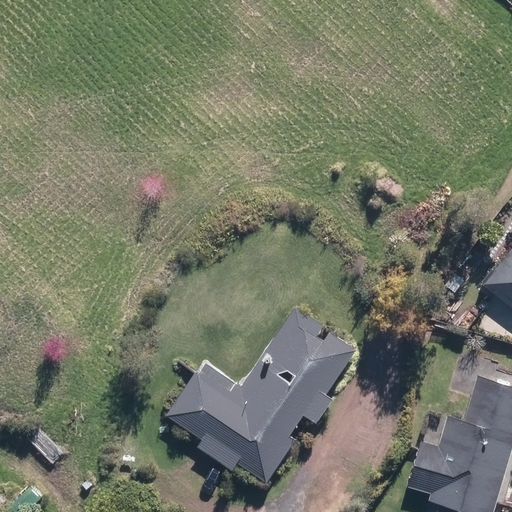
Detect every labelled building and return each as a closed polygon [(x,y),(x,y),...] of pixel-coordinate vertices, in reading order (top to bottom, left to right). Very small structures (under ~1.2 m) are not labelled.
[(511,244),(483,280),(511,302),(511,244)] [(323,335),(317,331),(324,321),(295,301),(240,383),(235,379),(231,386),(198,365),(166,411),(202,435),(197,442),(232,466),(237,459),(266,478),(296,435),(289,431),(303,410),(316,419),(332,395),(326,391),(357,345),(329,326),(323,335)] [(492,511),(511,444),(511,381),(477,372),(465,415),(449,409),(439,442),(421,437),(407,482),(431,489),(429,495),(440,498),(436,511),(492,511)] [(43,421),(27,435),(53,464),(69,450),(43,421)] [(35,511),(38,510),(50,500),(37,484),(10,507),(14,511),(35,511)]
